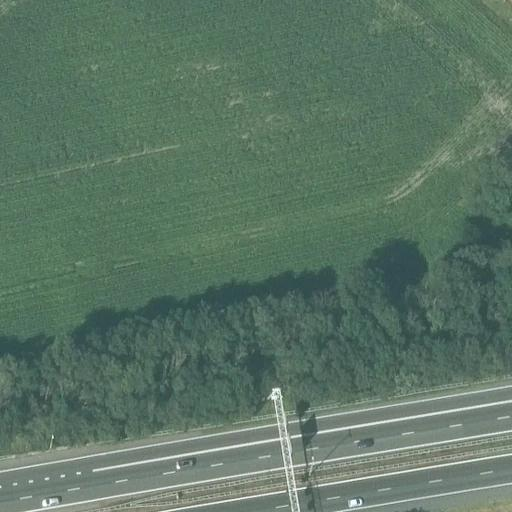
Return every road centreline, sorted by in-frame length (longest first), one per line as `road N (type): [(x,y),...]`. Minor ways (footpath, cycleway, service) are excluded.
road 1 (motorway): [(511,396),(193,449),(94,486)]
road 2 (motorway): [(511,417),(94,486)]
road 3 (motorway): [(257,511),(511,469)]
